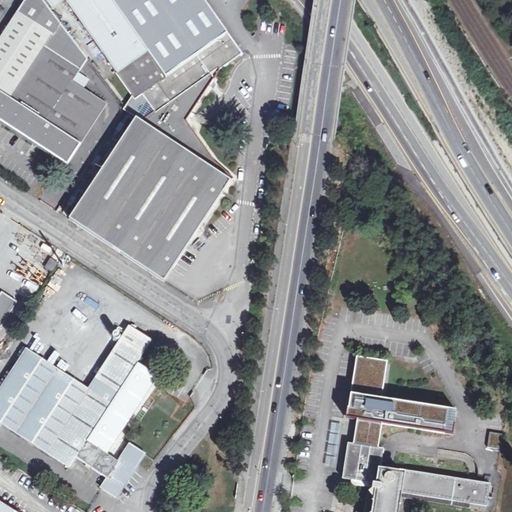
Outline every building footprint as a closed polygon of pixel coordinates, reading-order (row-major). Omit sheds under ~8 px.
[(43,0),(25,0),(0,39),(0,119),(34,142),(68,165),(108,104),(84,88),(73,81),(79,72),(88,58),(43,0)] [(66,0),(136,99),(124,107),(119,111),(131,120),(227,185),(211,160),(189,120),(216,79),(212,73),(220,67),(222,70),(242,56),(243,57),(246,55),(230,33),(206,0),(66,0)] [(73,81),(84,88),(90,80),(79,72),(73,81)] [(227,185),(131,120),(64,223),(160,286),(227,185)] [(51,259),(46,268),(52,272),(58,264),(51,259)] [(0,330),(19,302),(3,292),(1,294),(0,296),(0,330)] [(75,459),(107,480),(117,465),(86,444),(141,361),(154,341),(131,326),(89,389),(27,348),(0,388),(0,421),(70,467),(75,459)] [(357,419),(352,447),(345,447),(339,483),(370,488),(365,511),(395,511),(398,492),(403,492),(487,506),(489,496),(492,497),(493,488),(490,488),(490,484),(485,483),(377,466),(380,452),(376,452),(380,423),(443,433),(447,409),(376,398),(377,390),(381,391),(386,361),(355,356),(350,385),(354,386),(353,394),(349,393),(345,417),(357,419)] [(454,410),(447,409),(443,433),(451,435),(454,410)] [(342,426),(329,424),(322,468),(335,470),(342,426)] [(500,434),(488,432),(485,447),(498,449),(500,434)] [(131,444),(117,465),(107,480),(102,488),(115,497),(144,453),(131,444)] [(487,506),(403,492),(402,498),(474,509),(486,511),(487,506)] [(0,511),(16,511),(0,501),(0,511)]
